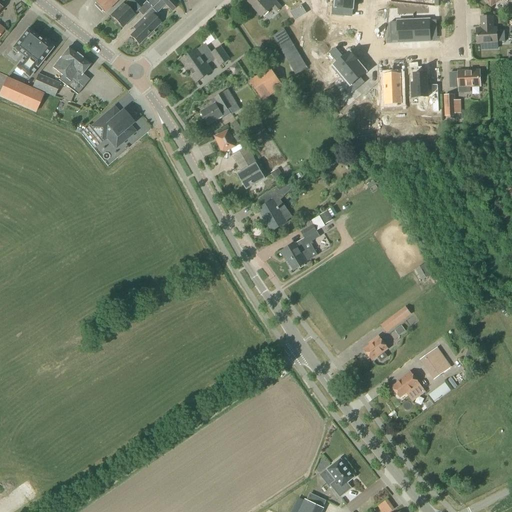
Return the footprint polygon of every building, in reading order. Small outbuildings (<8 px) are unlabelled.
[(97,0),(95,3),(105,13),(117,0),(97,0)] [(143,5),(138,0),(126,0),(123,4),(123,3),(110,16),(122,28),(135,16),(134,15),(139,11),(138,10),(143,5)] [(152,8),(159,0),(148,0),(146,2),(152,8)] [(171,0),(163,0),(162,1),(166,5),(172,11),(177,6),(171,0)] [(271,0),(268,3),(265,0),(250,0),(249,2),(262,17),(273,7),(276,12),(280,8),(273,0),(271,0)] [(353,10),(353,0),(333,0),(332,16),(343,17),(344,9),(353,10)] [(136,31),(131,36),(138,44),(146,37),(148,39),(154,33),(152,31),(160,23),(154,17),(157,14),(152,9),(132,28),(133,27),(136,31)] [(494,29),(494,16),(480,16),(480,30),(476,30),(477,44),(481,44),(481,51),(497,50),(497,43),(496,29),(494,29)] [(429,20),(413,21),(414,43),(430,42),(429,34),(436,34),(436,21),(429,21),(429,20)] [(414,43),(413,21),(398,22),(390,23),(391,36),(398,35),(399,44),(414,43)] [(29,77),(52,48),(28,29),(13,48),(24,57),(16,67),(29,77)] [(295,75),(307,68),(284,29),(273,37),(295,75)] [(211,53),(205,45),(196,51),(182,61),(186,66),(184,68),(188,73),(190,72),(196,82),(211,72),(206,65),(215,60),(220,67),(230,60),(221,46),(211,53)] [(89,65),(68,48),(60,59),(59,59),(52,68),(62,76),(58,80),(77,95),(90,80),(82,74),(89,65)] [(333,68),(341,78),(358,63),(350,53),(344,58),(336,48),(330,53),(338,63),(333,68)] [(358,63),(341,78),(349,88),(353,92),(365,83),(361,78),(367,73),(358,63)] [(270,89),(280,82),(270,68),(259,75),(270,89)] [(471,87),(480,86),(479,71),(458,72),(450,73),(451,88),(459,87),(459,94),(471,93),(471,87)] [(427,73),(412,73),(413,83),(410,83),(411,98),(428,98),(427,73)] [(54,98),(60,84),(38,74),(32,88),(54,98)] [(259,96),(270,89),(259,75),(249,82),(259,96)] [(384,105),(401,104),(400,75),(383,75),(384,105)] [(44,94),(6,77),(0,91),(0,98),(35,113),(44,94)] [(223,119),(231,115),(228,110),(232,107),(224,92),(214,98),(214,99),(210,101),(213,104),(200,112),(208,126),(222,118),(223,119)] [(454,116),(453,96),(444,96),(445,116),(454,116)] [(328,103),(325,98),(320,102),(323,106),(328,103)] [(65,109),(69,101),(64,99),(60,107),(65,109)] [(133,123),(123,111),(111,121),(106,115),(91,128),(97,134),(101,130),(109,139),(116,147),(122,142),(134,132),(129,126),(133,123)] [(222,153),(235,147),(228,132),(215,138),(222,153)] [(242,132),(234,137),(237,143),(245,138),(242,132)] [(246,190),(265,179),(256,164),(257,164),(248,148),(232,157),(242,173),(238,175),(246,190)] [(277,168),(269,173),(276,183),(283,179),(277,168)] [(280,193),(297,183),(293,177),(276,186),(280,193)] [(272,232),(287,223),(286,222),(292,217),(273,190),(259,199),(264,207),(258,210),(267,226),(268,225),(272,232)] [(327,211),(320,215),(325,225),(333,221),(327,211)] [(301,233),(304,239),(316,231),(325,226),(319,217),(311,221),(313,226),(301,233)] [(295,244),(282,251),(293,271),(306,263),(318,256),(313,247),(307,251),(301,240),(295,244)] [(431,262),(419,268),(424,281),(437,275),(431,262)] [(412,308),(384,323),(388,331),(416,316),(412,308)] [(398,337),(405,331),(402,326),(396,330),(397,330),(395,332),(398,337)] [(372,361),(387,350),(378,337),(369,344),(370,346),(364,350),(372,361)] [(451,368),(446,361),(439,350),(432,355),(431,353),(420,360),(434,380),(451,368)] [(407,395),(419,385),(410,373),(398,381),(399,383),(392,388),(400,398),(406,393),(407,395)] [(340,497),(351,488),(347,483),(354,477),(340,459),(320,475),(330,488),(332,486),(340,497)] [(320,511),(322,509),(321,508),(305,501),(304,500),(301,507),(310,511),(320,511)]
